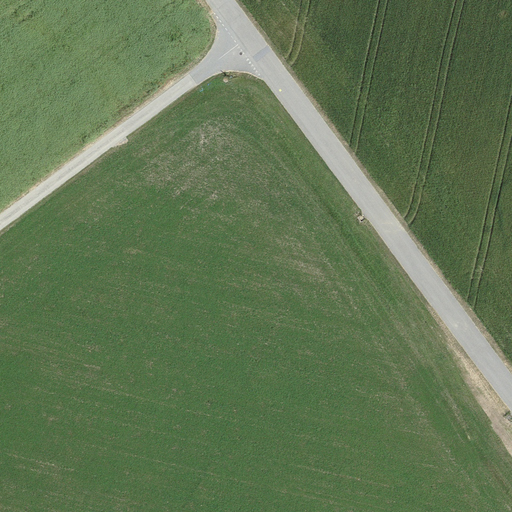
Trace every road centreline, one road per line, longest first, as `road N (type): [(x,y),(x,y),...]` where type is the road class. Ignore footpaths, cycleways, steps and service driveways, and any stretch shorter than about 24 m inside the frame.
road 1 (secondary): [(225,0),(511,391)]
road 2 (track): [(251,34),(0,221)]
